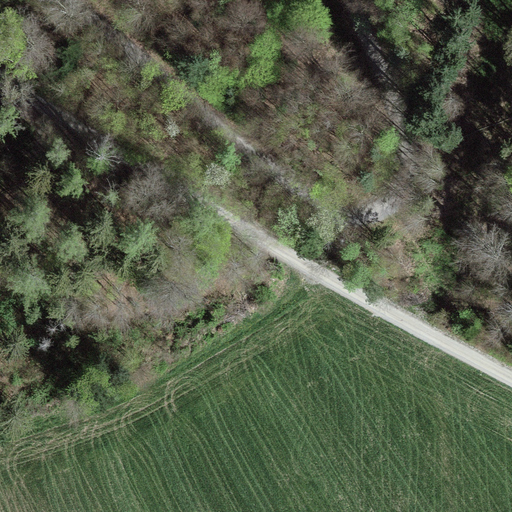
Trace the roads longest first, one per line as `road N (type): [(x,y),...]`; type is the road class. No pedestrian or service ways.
road 1 (track): [(354,0),(413,159),(395,205),(360,217),(330,212),(276,175),(129,40),(64,0)]
road 2 (track): [(511,375),(0,93)]
